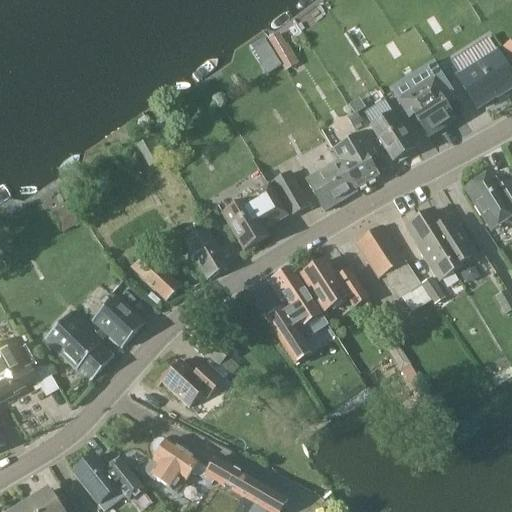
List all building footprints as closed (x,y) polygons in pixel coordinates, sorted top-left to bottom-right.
[(457,76),(478,110),(511,88),(511,73),(498,51),(496,51),(489,39),(452,61),(459,75),(457,76)] [(511,44),(503,50),(511,62),(511,44)] [(287,46),(275,53),(286,71),(297,65),(287,46)] [(258,62),(267,76),(281,67),(272,53),(258,62)] [(415,115),(428,136),(455,119),(447,106),(457,99),(442,75),(415,92),(407,80),(393,89),(411,118),(415,115)] [(372,127),(394,163),(415,149),(393,114),(392,114),(384,102),(366,114),(373,126),(372,127)] [(340,161),(339,162),(357,193),(358,192),(357,191),(379,178),(368,159),(380,152),(367,131),(334,151),(340,161)] [(357,193),(339,162),(306,181),(325,212),(357,193)] [(510,220),(511,222),(511,178),(509,173),(497,180),(493,174),(486,178),(482,177),(475,182),(475,185),(467,190),(492,231),(510,220)] [(271,185),(291,218),(310,207),(290,174),(271,185)] [(282,209),(269,186),(245,200),(246,201),(223,215),(244,252),(268,238),(265,231),(287,217),(282,209)] [(76,203),(54,216),(64,232),(86,219),(76,203)] [(434,210),(420,219),(454,272),(467,264),(466,261),(476,255),(456,223),(446,230),(434,210)] [(454,272),(420,219),(407,227),(422,253),(421,253),(436,277),(437,276),(440,281),(442,280),(445,281),(451,277),(452,274),(454,272)] [(183,240),(208,281),(230,268),(206,226),(183,240)] [(356,244),(380,280),(386,276),(401,299),(422,286),(406,262),(407,262),(383,226),(356,244)] [(183,289),(150,258),(132,268),(167,303),(183,289)] [(355,308),(363,303),(371,316),(377,312),(351,271),(338,279),(326,261),(302,276),(326,313),(349,298),(355,308)] [(287,316),(284,311),(267,322),(296,366),(312,355),(300,336),(306,332),(310,338),(328,326),(291,270),(273,281),(293,312),(287,316)] [(423,288),(436,308),(448,300),(434,280),(423,288)] [(506,315),(511,311),(511,301),(506,292),(496,298),(506,315)] [(101,329),(94,338),(70,315),(45,341),(90,384),(114,358),(100,344),(108,336),(123,350),(146,326),(116,297),(103,311),(93,321),(101,329)] [(17,332),(20,337),(26,334),(23,329),(17,332)] [(212,333),(199,347),(199,348),(220,367),(233,352),(212,333)] [(50,377),(45,367),(31,343),(20,349),(13,338),(0,344),(0,401),(2,404),(50,377)] [(402,351),(392,357),(397,365),(407,358),(402,351)] [(162,383),(190,409),(209,388),(214,392),(223,382),(206,366),(196,376),(181,362),(162,383)] [(212,486),(215,482),(254,506),(250,511),(280,511),(286,502),(218,460),(210,471),(199,463),(199,462),(168,441),(167,443),(163,440),(159,440),(155,442),(153,445),(152,449),(154,453),(158,456),(154,461),(154,462),(147,472),(177,493),(185,483),(192,473),(212,486)] [(74,474),(99,505),(120,488),(131,502),(144,491),(125,467),(112,477),(96,456),(74,474)] [(62,511),(49,492),(29,505),(33,511),(77,511),(75,511),(62,511)]
